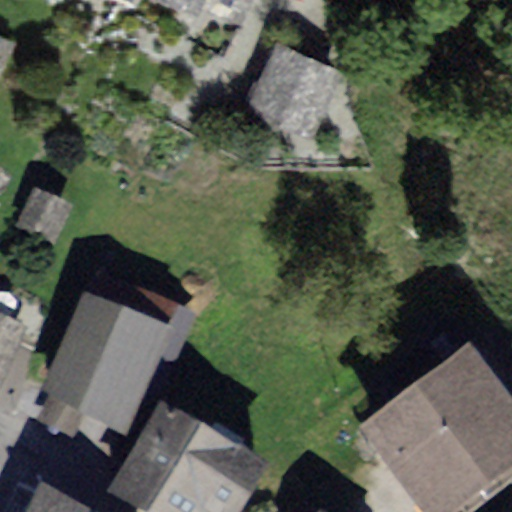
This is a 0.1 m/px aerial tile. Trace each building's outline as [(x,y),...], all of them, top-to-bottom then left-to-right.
[(125,0),(182,26),(194,0),(125,0)] [(0,74),(12,47),(0,41),(0,74)] [(333,79),(263,44),(232,110),(304,145),(333,79)] [(67,214),(27,195),(8,236),(48,254),(67,214)] [(162,393),(191,323),(90,280),(79,307),(72,305),(26,411),(114,450),(142,385),(162,393)] [(0,374),(17,335),(0,327),(0,374)] [(453,511),(511,462),(511,447),(444,358),(322,453),(353,492),(340,503),(347,511),(453,511)] [(237,511),(255,479),(146,415),(95,506),(105,511),(237,511)] [(56,511),(25,493),(15,511),(56,511)]
